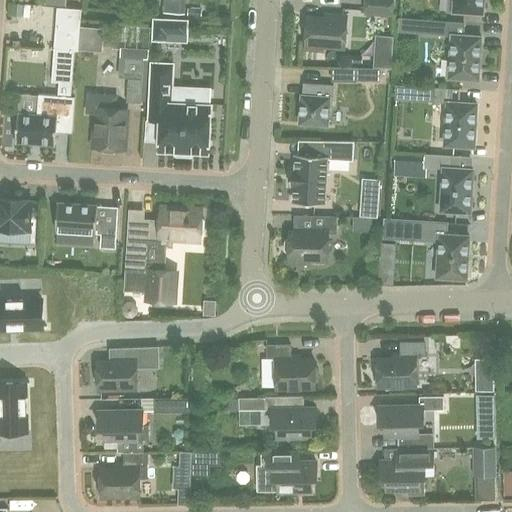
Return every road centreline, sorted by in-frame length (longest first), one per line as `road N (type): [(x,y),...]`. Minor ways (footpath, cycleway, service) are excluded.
road 1 (residential): [(0,165),(257,185)]
road 2 (residential): [(511,69),(496,302)]
road 3 (residential): [(253,303),(201,328),(86,331),(59,354)]
road 4 (residential): [(349,511),(347,306)]
road 5 (residential): [(268,0),(257,185)]
road 6 (residential): [(59,354),(67,497),(78,511)]
road 7 (residential): [(347,306),(496,302)]
